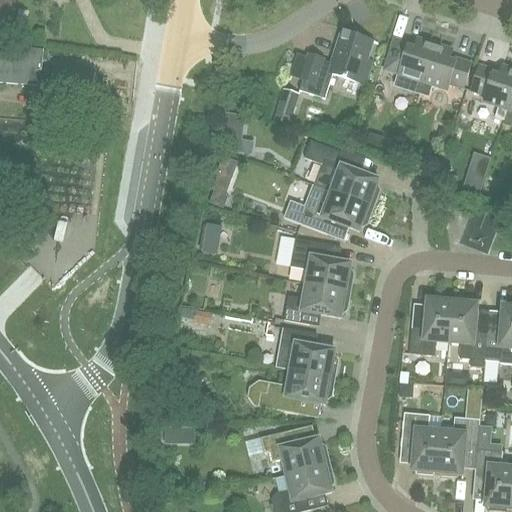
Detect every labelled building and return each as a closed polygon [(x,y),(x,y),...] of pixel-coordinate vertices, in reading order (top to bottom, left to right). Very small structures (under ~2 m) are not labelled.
[(0,0),(0,33),(8,34),(9,6),(13,6),(13,0),(0,0)] [(365,87),(372,62),(367,60),(373,42),(342,33),(332,65),(323,62),(323,61),(309,56),(308,59),(297,55),(290,78),(299,80),(299,82),(301,82),(303,83),(299,93),(325,101),(333,76),(365,87)] [(419,96),(435,46),(418,40),(416,47),(394,40),(386,65),(401,70),(399,76),(414,81),(410,92),(419,96)] [(435,46),(419,96),(429,99),(433,87),(447,92),(449,86),(464,90),(472,65),(450,58),(453,51),(435,46)] [(0,84),(52,89),(53,100),(92,103),(95,73),(55,70),(55,73),(41,72),(42,53),(0,49),(0,84)] [(504,122),(511,98),(511,70),(503,67),(501,74),(480,67),(471,93),(486,97),(484,103),(499,108),(495,119),(504,122)] [(289,126),(299,95),(285,90),(275,121),(289,126)] [(511,98),(504,122),(503,126),(511,129),(511,98)] [(393,142),(383,139),(379,152),(389,155),(393,142)] [(319,174),(313,187),(331,194),(332,193),(373,209),(379,192),(377,187),(379,182),(337,166),(341,154),(311,143),(305,160),(321,166),(319,174)] [(332,223),(359,233),(361,228),(367,226),(373,209),(332,193),(331,194),(313,187),(305,209),(291,204),(285,220),(327,236),(332,223)] [(202,254),(217,256),(222,227),(207,225),(202,254)] [(494,247),(492,227),(479,228),(480,248),(494,247)] [(306,285),(350,293),(353,276),(350,271),(351,266),(322,260),(324,246),(295,241),(290,269),(309,272),(306,285)] [(213,282),(212,298),(224,298),(224,283),(213,282)] [(347,311),(350,293),(306,285),(304,301),(289,298),(284,322),(310,327),(312,314),(341,320),(342,314),(347,311)] [(449,344),(452,304),(449,303),(449,300),(433,299),(432,302),(428,302),(425,332),(412,331),(410,356),(435,358),(437,343),(449,344)] [(486,363),(488,338),(474,336),(477,306),(473,306),(473,302),(456,301),(456,304),(452,304),(449,344),(461,345),(460,360),(471,361),(470,367),(484,369),(485,363),(486,363)] [(511,305),(508,305),(508,309),(504,309),(501,339),(488,338),(486,363),(499,364),(499,365),(511,365),(511,305)] [(210,326),(211,314),(196,311),(194,324),(210,326)] [(334,380),(337,362),(334,358),(335,352),(306,347),(308,335),(283,330),(276,369),(290,372),(334,380)] [(334,380),(290,372),(288,387),(259,382),(249,389),(248,398),(254,408),(285,414),(287,400),(325,406),(326,401),(331,398),(334,380)] [(437,474),(441,434),(429,433),(430,417),(405,415),(402,440),(416,441),(413,471),(417,472),(417,475),(433,477),(434,474),(437,474)] [(478,447),(480,422),(455,419),(453,435),(441,434),(437,474),(441,474),(441,477),(457,479),(457,475),(462,476),(465,445),(478,447)] [(286,476),(329,466),(325,449),(320,446),(319,440),(295,446),(292,432),(261,439),(264,455),(270,453),(272,464),(283,461),(286,476)] [(478,451),(478,447),(475,476),(489,478),(486,508),(490,508),(490,511),(491,511),(506,511),(507,510),(510,511),(511,491),(511,470),(502,469),(503,454),(478,451)] [(329,466),(286,476),(290,492),(275,495),(271,502),(273,511),(309,511),(311,511),(308,500),(332,494),(331,489),(334,484),(329,466)]
